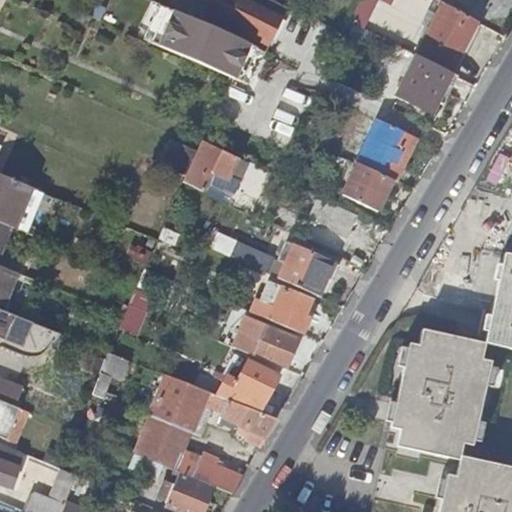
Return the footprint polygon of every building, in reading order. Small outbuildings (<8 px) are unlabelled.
[(254,0),(209,0),(205,9),(272,42),(285,15),(254,0)] [(168,4),(152,37),(242,79),(258,47),(168,4)] [(450,76),(477,23),(442,4),(414,58),(450,76)] [(429,117),(450,76),(414,58),(393,99),(429,117)] [(395,185),(415,141),(375,122),(354,166),(357,167),(392,183),(395,185)] [(189,165),(184,163),(191,146),(173,139),(163,164),(186,173),(189,165)] [(199,145),(197,149),(181,186),(202,196),(218,159),(224,162),(226,157),(204,147),(199,145)] [(392,183),(357,167),(342,198),(377,215),(392,183)] [(30,190),(0,177),(0,225),(15,231),(15,230),(30,191),(30,190)] [(30,191),(15,230),(29,236),(44,196),(30,191)] [(308,220),(350,238),(360,213),(318,196),(308,220)] [(478,220),(485,203),(469,197),(462,214),(478,220)] [(235,246),(228,260),(266,277),(272,262),(235,246)] [(277,282),(317,300),(332,267),(326,264),(309,257),(292,249),(287,261),(285,265),(277,282)] [(309,257),(326,264),(328,259),(311,252),(309,257)] [(486,331),(483,345),(485,345),(511,350),(511,256),(503,255),(500,267),(504,267),(501,282),(497,281),(490,318),(493,318),(490,332),(486,331)] [(5,292),(12,274),(0,269),(0,312),(2,313),(10,294),(5,292)] [(267,323),(302,337),(309,321),(304,319),(311,303),(280,291),(267,323)] [(147,298),(134,293),(127,309),(138,313),(141,314),(147,298)] [(138,313),(127,309),(123,318),(118,331),(129,335),(138,313)] [(57,345),(61,337),(2,313),(0,312),(0,340),(19,348),(24,339),(42,346),(45,340),(57,345)] [(263,347),(257,361),(285,372),(297,343),(264,330),(258,345),(263,347)] [(483,345),(422,332),(418,348),(408,346),(390,430),(400,432),(396,448),(459,462),(456,478),(447,476),(438,511),(511,511),(511,468),(461,458),(463,446),(473,448),(490,363),(481,361),(485,345),(483,345)] [(138,367),(108,355),(101,373),(110,376),(130,385),(138,367)] [(198,391),(242,409),(247,397),(262,404),(275,380),(234,359),(224,378),(233,383),(231,388),(226,386),(227,385),(212,379),(213,376),(205,373),(198,391)] [(110,376),(101,373),(92,395),(101,398),(102,394),(110,376)] [(265,440),(275,422),(246,410),(242,409),(198,391),(187,387),(166,379),(152,415),(150,418),(145,430),(134,457),(161,468),(174,473),(231,497),(241,479),(215,468),(203,463),(203,462),(200,460),(183,454),(191,435),(199,414),(203,406),(209,408),(221,414),(219,419),(239,428),(236,435),(236,436),(245,439),(248,432),(265,440)] [(0,415),(11,419),(16,408),(3,403),(0,410),(0,415)] [(198,438),(209,408),(203,406),(199,414),(191,435),(198,438)] [(216,426),(236,435),(239,428),(219,419),(216,426)] [(259,449),(265,440),(248,432),(245,439),(244,443),(259,449)] [(8,492),(22,458),(0,449),(0,494),(2,490),(8,492)] [(161,468),(134,457),(133,456),(127,469),(155,481),(161,468)] [(203,463),(215,468),(217,463),(201,457),(200,460),(203,462),(203,463)] [(53,486),(58,472),(30,461),(25,475),(53,486)] [(64,507),(67,499),(76,479),(63,474),(51,503),(63,508),(64,507)] [(202,511),(211,490),(178,476),(172,490),(166,488),(164,493),(170,496),(164,509),(170,511),(202,511)] [(87,504),(94,487),(76,479),(67,499),(82,505),(87,504)]
